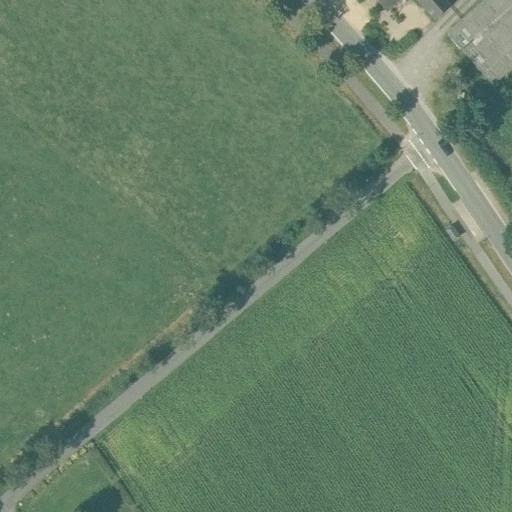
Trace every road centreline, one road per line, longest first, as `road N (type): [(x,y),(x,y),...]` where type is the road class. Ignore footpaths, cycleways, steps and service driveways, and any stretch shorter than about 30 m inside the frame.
road 1 (unclassified): [(0,508),(433,139)]
road 2 (tertiary): [(313,0),(433,139)]
road 3 (tertiary): [(433,139),(511,257)]
